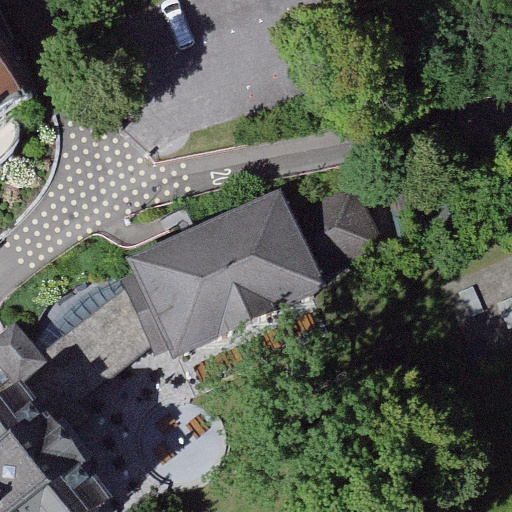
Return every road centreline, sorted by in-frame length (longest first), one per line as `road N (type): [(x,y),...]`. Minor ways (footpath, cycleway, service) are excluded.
road 1 (residential): [(511,117),(91,199)]
road 2 (residential): [(91,199),(59,65),(29,0)]
